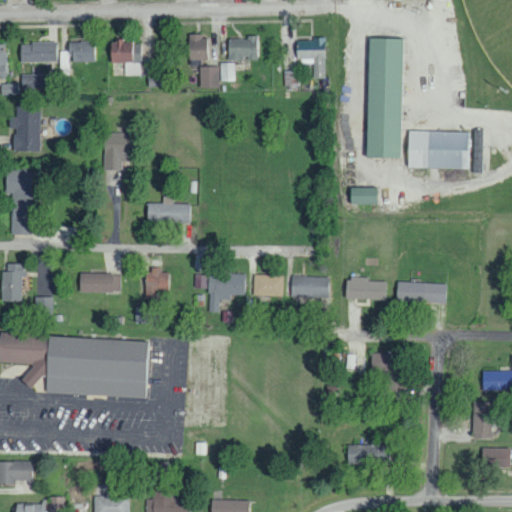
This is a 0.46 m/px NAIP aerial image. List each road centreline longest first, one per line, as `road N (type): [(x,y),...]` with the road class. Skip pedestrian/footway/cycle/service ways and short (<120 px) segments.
road 1 (residential): [(321,7),(0,14)]
road 2 (residential): [(313,248),(0,249)]
road 3 (residential): [(353,298),(362,335),(511,338)]
road 4 (residential): [(435,501),(440,339)]
